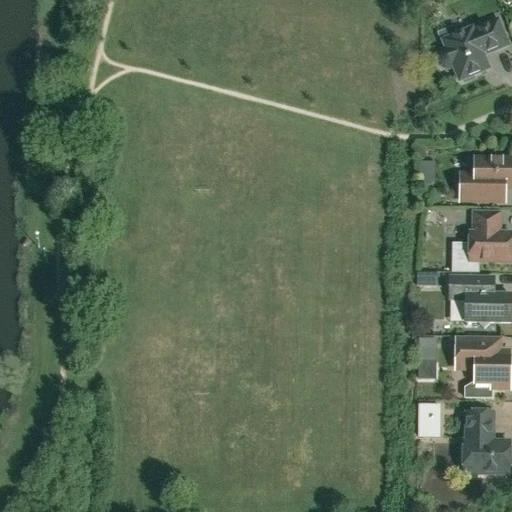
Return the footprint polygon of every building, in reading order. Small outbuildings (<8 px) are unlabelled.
[(456,29),(440,35),(446,49),(440,52),(438,55),(437,60),(437,64),(440,67),(444,69),(448,70),(453,68),(459,82),(483,73),(488,70),(483,57),(508,47),(498,22),(472,32),(472,30),(459,36),(456,29)] [(460,177),(460,203),(504,203),(504,189),(511,189),(511,161),(475,161),(474,177),(460,177)] [(418,164),(418,186),(435,186),(435,165),(418,164)] [(473,235),(470,235),(469,247),(451,247),(451,276),(479,276),(479,264),(511,264),(511,235),(499,235),(499,215),(474,215),(473,235)] [(437,275),(415,275),(414,290),(437,290),(437,275)] [(465,324),(477,324),(484,331),(490,324),(510,325),(511,297),(493,296),(494,279),(450,279),(449,301),(465,301),(465,324)] [(418,338),(418,383),(436,383),(436,338),(418,338)] [(485,339),(485,343),(456,343),(455,370),(466,370),(466,372),(474,373),(474,385),(465,390),(465,400),(491,400),(491,391),(506,391),(506,386),(510,386),(510,359),(507,359),(507,353),(502,353),(502,339),(485,339)] [(419,406),(419,423),(440,423),(440,406),(419,406)] [(464,443),(464,475),(509,476),(509,444),(492,444),(493,415),(466,415),(466,443),(464,443)]
